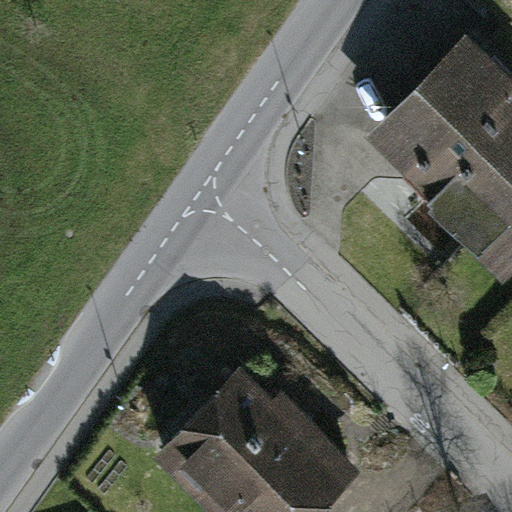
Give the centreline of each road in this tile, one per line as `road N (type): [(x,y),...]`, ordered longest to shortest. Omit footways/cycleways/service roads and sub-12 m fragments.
road 1 (residential): [(200,191),(511,494)]
road 2 (residential): [(0,477),(200,191)]
road 3 (residential): [(200,191),(333,0)]
